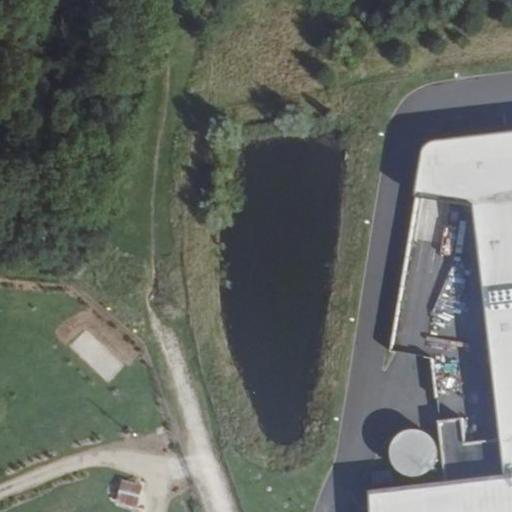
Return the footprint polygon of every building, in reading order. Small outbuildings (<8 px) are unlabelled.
[(511,511),(511,136),(468,141),(474,204),(500,441),(464,445),(461,422),(437,424),(444,486),(373,495),(374,511),(511,511)] [(474,204),(468,141),(439,144),(432,146),(427,150),(424,154),(416,194),(474,204)] [(489,417),(490,395),(464,393),(463,415),(489,417)] [(437,459),(437,455),(437,451),(436,447),(434,444),(432,440),(429,438),(426,435),(422,433),(418,432),(414,432),(410,432),(406,434),(403,435),(399,438),(397,440),(394,444),(393,447),(392,451),(391,455),(392,459),(393,463),(394,467),(397,470),(399,473),(403,475),(406,477),(410,478),(414,478),(418,478),(422,477),(426,475),(429,473),(432,470),(434,467),(436,463),(437,459)] [(133,508),(140,485),(119,479),(113,502),(133,508)]
